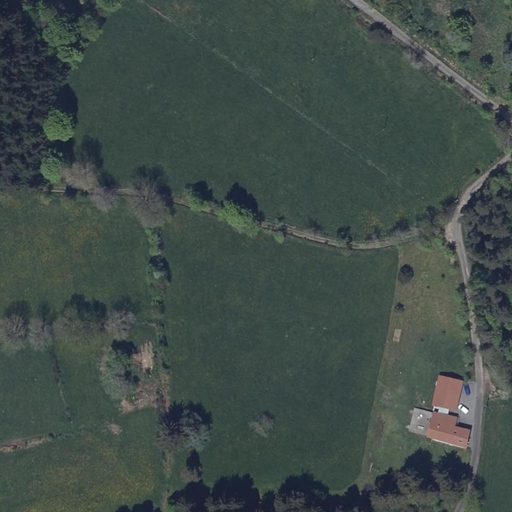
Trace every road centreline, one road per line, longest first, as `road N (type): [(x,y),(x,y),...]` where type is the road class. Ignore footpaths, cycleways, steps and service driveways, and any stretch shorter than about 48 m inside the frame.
road 1 (track): [(456,217),(390,243),(343,246),(156,198),(0,192)]
road 2 (unclassified): [(511,158),(456,217),(480,402),(457,511)]
road 3 (unclassified): [(511,122),(347,0)]
